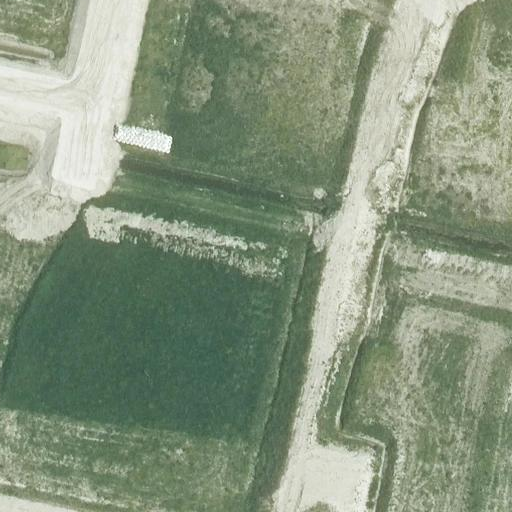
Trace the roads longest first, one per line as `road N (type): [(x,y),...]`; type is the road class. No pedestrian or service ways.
road 1 (residential): [(421,0),(291,511)]
road 2 (residential): [(121,0),(79,195)]
